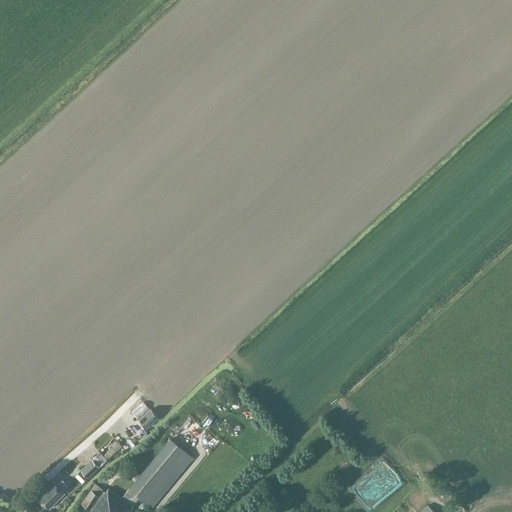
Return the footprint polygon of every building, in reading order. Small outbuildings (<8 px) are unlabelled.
[(150,409),(138,420),(146,428),(158,418),(150,409)] [(171,438),(129,488),(152,508),(194,458),(171,438)] [(99,466),(92,459),(81,470),(88,477),(99,466)] [(63,491),(69,486),(62,479),(56,485),(54,482),(38,497),(49,508),(64,493),(63,491)] [(116,491),(119,484),(112,481),(109,488),(116,491)] [(130,511),(134,506),(108,488),(91,510),(94,511),(93,511),(130,511)] [(98,497),(90,491),(81,504),(89,510),(98,497)] [(391,511),(399,511),(408,503),(403,497),(390,511),(391,511)]
